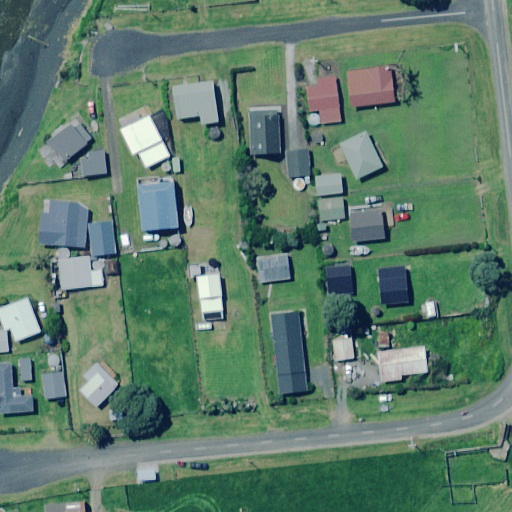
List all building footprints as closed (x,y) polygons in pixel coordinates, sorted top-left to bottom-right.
[(399,101),(395,66),(351,71),(355,106),(399,101)] [(339,72),(320,74),(322,85),(309,87),(312,111),(323,109),(325,123),(345,120),(339,72)] [(223,120),(217,80),(176,86),(181,118),(204,115),(205,123),(223,120)] [(284,152),(282,108),(251,110),(253,154),(284,152)] [(142,119),(138,112),(120,121),(136,154),(141,152),(148,167),(173,155),(153,114),(142,119)] [(94,140),(79,120),(52,141),(67,161),(94,140)] [(217,123),(216,123),(215,123),(214,124),(212,124),(211,125),(210,126),(209,127),(209,129),(208,130),(208,131),(208,133),(209,134),(209,135),(210,137),(211,137),(212,138),(213,139),(215,139),(216,139),(218,139),(219,139),(220,138),(221,138),(222,137),(223,135),(224,134),(224,133),(224,131),(224,130),(224,129),(223,127),(222,126),(221,125),(220,124),(219,124),(218,124),(217,123)] [(324,130),(322,130),(320,129),(318,129),(317,130),(316,130),(315,131),(314,132),(313,133),(312,134),(312,136),(312,137),(312,139),(312,140),(313,141),(314,142),(315,143),(316,144),(317,145),(318,145),(320,145),(321,145),(322,145),(324,144),(325,143),(326,142),(326,141),(327,140),(327,139),(327,137),(327,136),(327,134),(326,133),(326,132),(325,131),(324,130)] [(386,166),(370,131),(343,143),(359,178),(386,166)] [(314,174),(311,148),(289,151),(292,177),(314,174)] [(110,173),(108,150),(93,151),(93,158),(84,159),(86,175),(110,173)] [(346,192),(344,173),(318,176),(320,195),(346,192)] [(299,177),(298,177),(297,177),(296,178),(295,179),(294,180),(294,182),(293,183),(293,184),(293,186),(294,187),(294,188),(295,189),(296,190),(297,191),(299,192),(300,192),(302,192),(303,192),(304,192),(305,191),(307,190),(307,189),(308,188),(309,187),(309,185),(309,184),(309,182),(309,181),(308,180),(307,179),(306,178),(305,177),(304,177),(302,176),(301,176),(300,176),(299,177)] [(183,226),(178,181),(141,184),(146,230),(183,226)] [(349,218),(347,197),(321,199),(323,220),(349,218)] [(90,248),(93,203),(44,200),(41,245),(90,248)] [(397,224),(394,205),(352,210),(356,241),(389,237),(388,225),(397,224)] [(118,221),(93,223),(95,255),(120,253),(118,221)] [(182,232),(181,231),(180,231),(178,231),(177,232),(176,232),(175,233),(174,234),(173,235),(172,236),(172,237),(172,239),(172,240),(172,241),(173,243),(174,244),(174,245),(176,245),(177,246),(178,246),(179,247),(181,246),(182,246),(183,246),(184,245),(185,244),(186,243),(187,242),(187,240),(187,239),(187,238),(187,236),(186,235),(185,234),(185,233),(184,232),(182,232)] [(280,231),(266,231),(267,244),(281,243),(280,231)] [(295,278),(292,253),(260,257),(263,282),(295,278)] [(104,261),(93,262),(92,256),(62,259),(65,289),(106,284),(104,261)] [(121,260),(107,261),(108,273),(122,271),(121,260)] [(356,291),(354,265),(330,266),(332,293),(356,291)] [(412,302),(408,266),(382,269),(385,304),(412,302)] [(226,310),(224,279),(201,280),(204,312),(226,310)] [(44,331),(31,297),(0,309),(8,329),(13,327),(18,340),(44,331)] [(438,301),(429,301),(429,316),(438,315),(438,301)] [(311,390),(303,312),(274,315),(282,393),(311,390)] [(0,351),(12,351),(10,330),(0,330),(0,351)] [(394,331),(382,330),(381,346),(393,347),(394,331)] [(357,357),(355,337),(336,340),(338,360),(357,357)] [(431,371),(428,346),(380,352),(384,381),(404,379),(403,375),(431,371)] [(62,352),(58,351),(56,351),(55,351),(54,352),(53,353),(52,354),(51,355),(50,356),(50,357),(50,359),(50,360),(50,362),(51,363),(52,364),(53,365),(54,366),(55,367),(56,367),(58,367),(59,367),(61,367),(62,366),(63,365),(64,364),(65,363),(66,362),(66,360),(66,359),(66,357),(66,356),(65,355),(64,354),(63,353),(62,352)] [(35,379),(33,360),(21,361),(23,380),(35,379)] [(122,384),(101,362),(87,375),(92,381),(83,389),(99,406),(122,384)] [(18,396),(15,363),(0,364),(0,406),(1,407),(1,413),(36,411),(35,395),(18,396)] [(69,396),(67,371),(46,374),(48,398),(69,396)] [(159,478),(157,461),(137,463),(138,480),(159,478)] [(86,511),(86,501),(48,505),(48,511),(86,511)]
